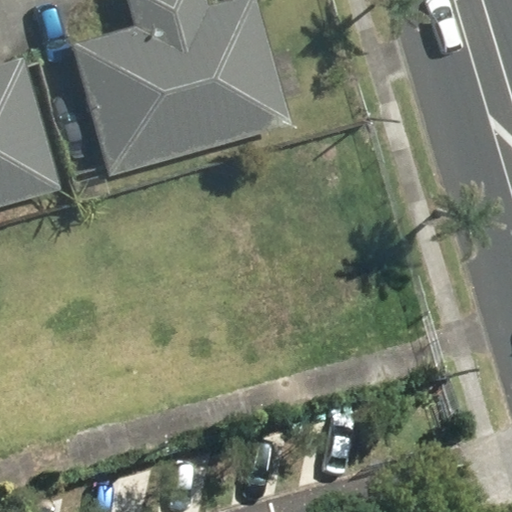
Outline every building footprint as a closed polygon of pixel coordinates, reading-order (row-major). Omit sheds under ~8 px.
[(122,0),(130,27),(67,43),(101,174),(284,126),(250,0),(223,0),(201,6),(199,0),(122,0)] [(0,207),(54,193),(16,57),(0,61),(0,207)] [(239,202),(54,253),(69,308),(49,313),(58,345),(79,340),(91,386),(275,335),(239,202)] [(0,339),(0,455),(33,445),(0,339)] [(91,511),(179,511),(173,489),(91,511)]
